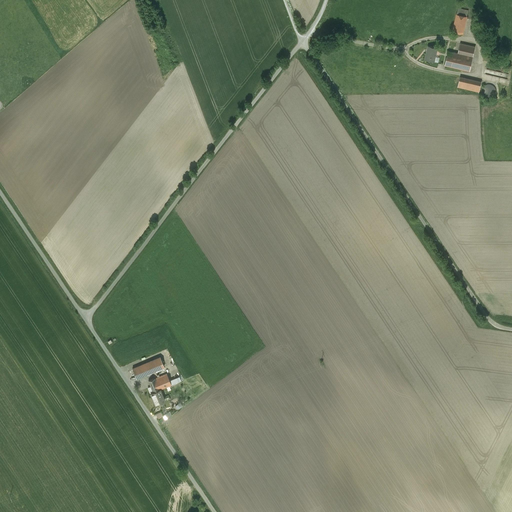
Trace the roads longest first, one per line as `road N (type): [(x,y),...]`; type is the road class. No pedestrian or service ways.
road 1 (unclassified): [(302,42),(479,306),(496,326),(511,329)]
road 2 (unclassified): [(85,318),(302,42)]
road 3 (unclassified): [(214,511),(85,318)]
road 4 (unclassified): [(85,318),(0,192)]
